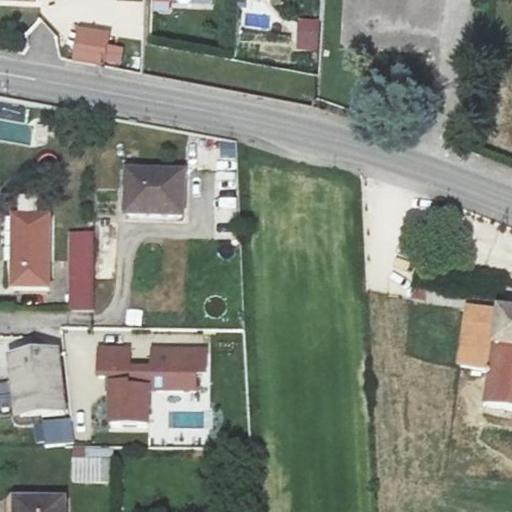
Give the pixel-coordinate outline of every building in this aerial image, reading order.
[(297,19),(295,51),(318,53),(320,21),(297,19)] [(79,27),(74,58),(104,63),(109,31),(79,27)] [(43,177),(26,175),(24,191),(42,193),(43,177)] [(187,178),(130,176),(128,221),(186,221),(187,178)] [(50,213),(14,213),(13,286),(49,286),(50,213)] [(71,310),(92,310),(92,232),(71,232),(71,310)] [(128,313),(128,331),(144,331),(143,311),(128,313)] [(511,317),(471,312),(460,371),(493,377),(488,409),(511,412),(511,317)] [(132,346),(101,346),(101,373),(114,373),(112,422),(151,423),(151,387),(198,388),(199,371),(208,371),(209,348),(155,347),(154,366),(132,365),(132,346)] [(57,349),(9,355),(13,381),(16,381),(20,413),(65,407),(57,349)] [(35,421),(37,448),(72,445),(70,418),(35,421)] [(72,449),(72,481),(110,481),(110,449),(72,449)] [(64,511),(65,497),(16,495),(15,511),(64,511)]
